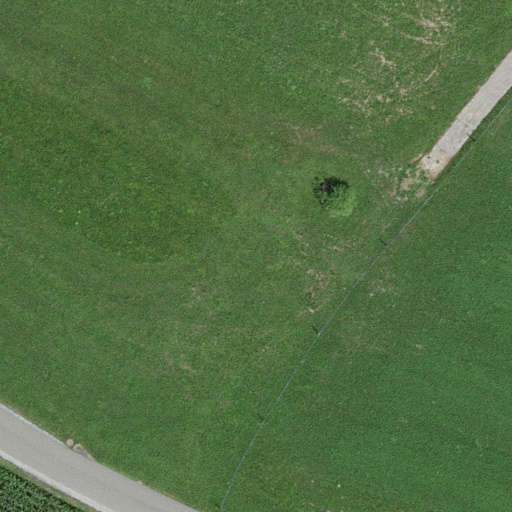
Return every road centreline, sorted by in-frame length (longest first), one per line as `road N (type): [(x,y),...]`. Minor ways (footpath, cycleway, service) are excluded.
road 1 (unclassified): [(0,426),(169,511)]
road 2 (track): [(511,62),(404,195)]
